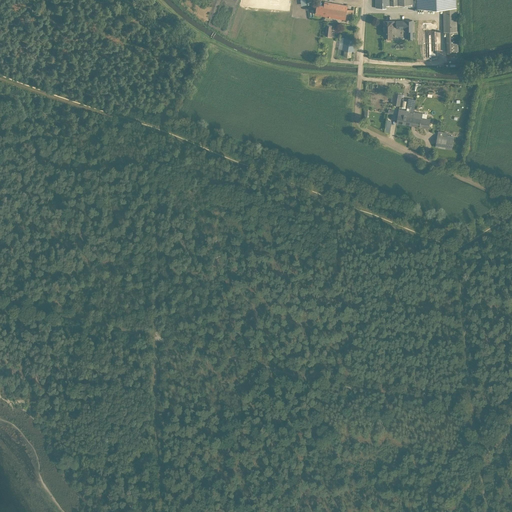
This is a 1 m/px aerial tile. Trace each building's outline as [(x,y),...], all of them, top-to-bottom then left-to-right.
[(375,0),(376,3),(376,8),(386,8),(386,5),(411,5),(411,0),(375,0)] [(416,0),(416,8),(418,8),(443,7),(457,7),(456,0),(416,0)] [(315,14),(345,19),(348,6),(324,2),(324,6),(317,4),(315,14)] [(457,7),(443,7),(444,31),(446,31),(447,51),(457,51),(457,31),(457,7)] [(389,21),(384,21),(384,36),(389,36),(392,36),(395,36),(395,35),(393,35),(393,27),(395,27),(396,27),(396,29),(405,29),(405,30),(408,30),(409,30),(410,37),(413,37),(413,20),(405,20),(396,20),(396,22),(394,22),(394,21),(389,21)] [(433,20),(416,20),(417,58),(436,58),(435,24),(433,20)] [(325,35),(334,36),(335,32),(331,31),(332,25),(326,25),(325,35)] [(340,37),(338,48),(355,50),(356,39),(340,37)] [(393,104),(400,105),(401,97),(394,96),(393,104)] [(396,123),(412,125),(414,112),(416,100),(409,98),(407,107),(409,108),(409,111),(399,109),(396,123)] [(414,112),(412,125),(429,128),(430,119),(426,118),(423,118),(423,113),(415,112),(414,112)] [(435,146),(452,149),(454,139),(437,136),(435,146)]
